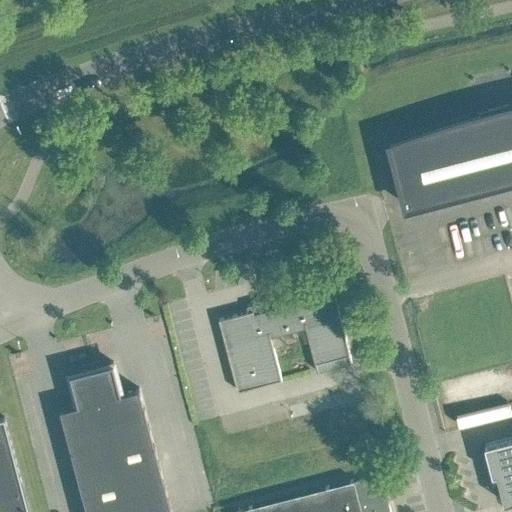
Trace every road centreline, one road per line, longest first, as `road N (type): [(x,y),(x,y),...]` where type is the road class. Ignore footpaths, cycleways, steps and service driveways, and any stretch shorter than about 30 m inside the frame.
road 1 (secondary): [(0,108),(150,52),(352,0)]
road 2 (unclassified): [(11,322),(207,247),(360,211)]
road 3 (unclassified): [(439,511),(360,211)]
